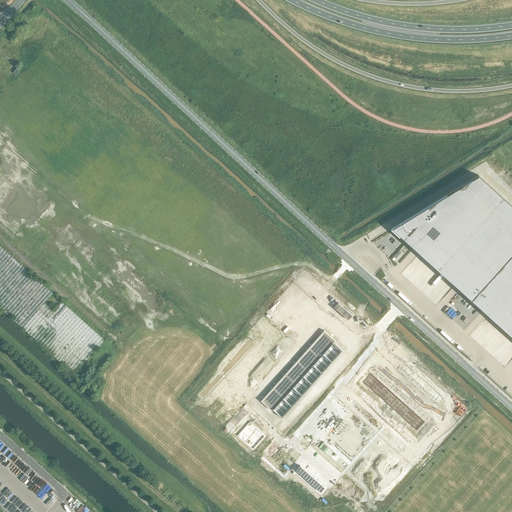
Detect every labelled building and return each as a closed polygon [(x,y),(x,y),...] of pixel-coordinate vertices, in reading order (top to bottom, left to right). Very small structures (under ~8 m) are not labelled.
[(511,205),(479,175),(392,228),(511,335),(511,205)] [(0,307),(75,374),(105,340),(62,301),(54,310),(44,302),(53,293),(0,245),(0,307)] [(302,395),(312,384),(322,373),(332,362),(342,351),(342,350),(333,342),(334,342),(334,341),(335,340),(324,330),(261,401),(272,411),(272,410),(273,409),(282,417),(282,418),(282,417),(292,406),(302,395)] [(430,415),(376,367),(363,382),(417,430),(430,415)] [(171,504),(173,503),(173,502),(177,505),(176,506),(176,508),(178,510),(180,509),(181,508),(184,511),(183,511),(182,511),(188,511),(186,510),(185,511),(181,507),(182,506),(181,506),(179,504),(178,505),(173,501),(174,500),(172,498),(171,499),(166,495),(167,494),(165,492),(164,493),(160,489),(161,488),(160,488),(159,490),(163,493),(162,494),(162,495),(164,498),(166,497),(166,496),(170,499),(169,500),(169,501),(171,504)]
